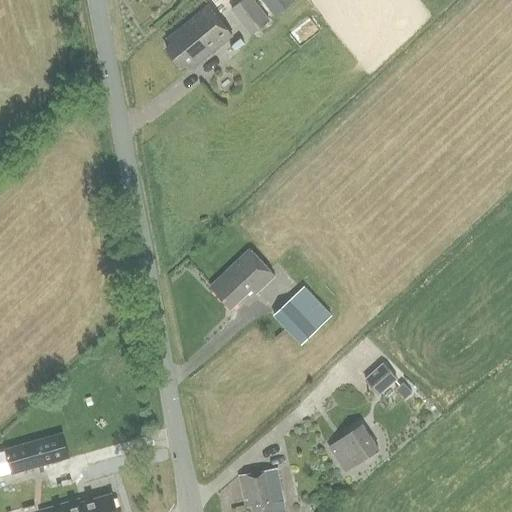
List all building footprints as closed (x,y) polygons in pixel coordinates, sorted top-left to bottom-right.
[(249,35),(268,21),(251,0),(243,0),(230,11),(249,35)] [(264,0),(275,15),(295,0),(264,0)] [(180,68),(184,65),(189,71),(232,37),(208,7),(167,40),(171,46),(166,50),(180,68)] [(254,296),(275,278),(249,250),(208,287),(230,310),(250,292),(254,296)] [(305,287),(289,302),(288,301),(272,316),(301,347),(318,331),(317,331),(332,317),(305,287)] [(379,397),(399,380),(384,363),(365,380),(379,397)] [(404,383),(397,390),(406,399),(413,393),(404,383)] [(345,473),(379,450),(363,426),(329,449),(345,473)] [(12,475),(69,458),(62,434),(5,450),(12,475)] [(253,511),(285,511),(277,470),(239,478),(245,506),(252,505),(253,511)] [(116,511),(112,495),(81,504),(79,500),(39,511),(116,511)]
